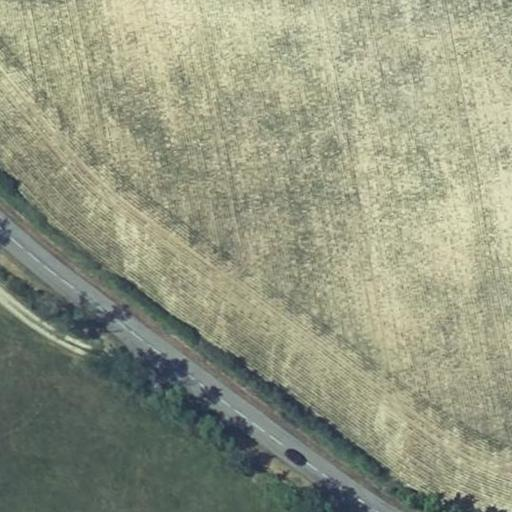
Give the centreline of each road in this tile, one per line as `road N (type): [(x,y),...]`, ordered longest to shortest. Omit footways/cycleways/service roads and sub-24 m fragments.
road 1 (tertiary): [(376,511),(0,227)]
road 2 (unknown): [(0,303),(63,344),(128,370),(192,378)]
